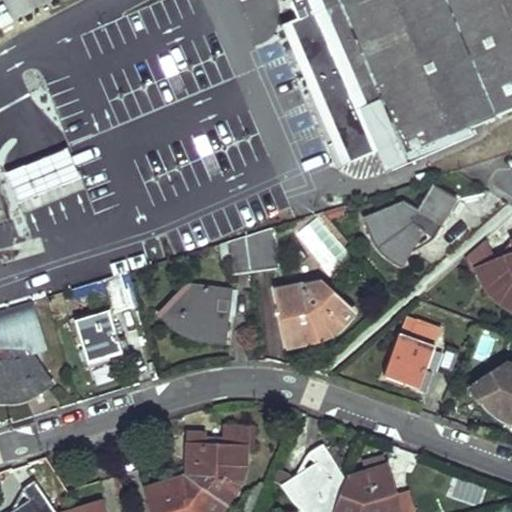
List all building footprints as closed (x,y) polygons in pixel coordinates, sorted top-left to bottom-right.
[(469,128),(511,110),(511,0),(289,0),(297,19),(283,25),(296,57),(343,168),(378,154),(386,172),(472,135),(469,128)] [(78,180),(67,150),(6,173),(17,203),(78,180)] [(371,233),(378,246),(380,250),(385,256),(393,263),(401,268),(422,233),(434,240),(456,201),(433,186),(418,211),(402,202),(363,220),(369,233),(371,233)] [(278,269),(272,228),(245,236),(251,273),(278,269)] [(251,273),(245,236),(227,242),(232,276),(251,273)] [(511,307),(511,255),(496,261),(486,242),(466,259),(471,270),(481,267),(488,284),(493,290),(498,295),(502,298),(508,302),(507,304),(511,307)] [(137,305),(128,273),(104,280),(113,312),(137,305)] [(338,328),(343,323),(344,324),(354,314),(322,284),(302,288),(301,287),(277,292),(288,346),(310,342),(320,338),(325,336),(332,332),(338,328)] [(201,341),(227,344),(233,289),(207,286),(205,288),(187,285),(161,315),(171,324),(170,327),(183,338),(186,333),(190,336),(194,339),(196,340),(201,341)] [(32,351),(31,303),(0,312),(0,401),(10,402),(17,401),(22,400),(31,397),(39,392),(40,391),(41,394),(54,385),(32,351)] [(88,365),(121,356),(109,314),(76,324),(88,365)] [(400,335),(385,377),(419,390),(441,329),(417,321),(410,338),(400,335)] [(482,403),(488,410),(489,411),(499,419),(505,422),(511,425),(511,367),(507,366),(471,391),(480,404),(482,403)] [(242,457),(242,448),(251,450),(252,429),(224,428),(223,445),(201,444),(201,436),(188,436),(187,462),(190,462),(189,479),(224,505),(234,492),(232,491),(234,487),(238,479),(240,473),(241,466),(242,462),(242,457)] [(333,511),(344,482),(335,468),(336,467),(322,446),(307,455),(313,465),(280,485),(284,491),(290,497),(295,502),(302,507),(309,511),(333,511)] [(399,511),(387,467),(359,475),(361,479),(344,482),(333,511),(399,511)] [(219,511),(224,505),(189,479),(172,485),(171,484),(146,492),(152,511),(219,511)] [(452,497),(473,503),(479,486),(457,479),(452,497)] [(52,511),(47,506),(34,482),(22,489),(30,502),(13,511),(102,511),(100,504),(71,511),(52,511)] [(240,511),(252,511),(258,500),(247,496),(240,511)]
